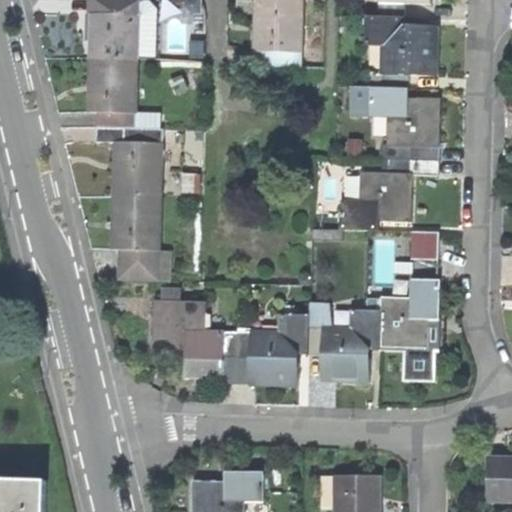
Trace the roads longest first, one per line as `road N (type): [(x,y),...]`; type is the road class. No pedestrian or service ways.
road 1 (residential): [(511,409),(475,321),(492,0)]
road 2 (residential): [(0,64),(92,419)]
road 3 (residential): [(92,419),(429,435)]
